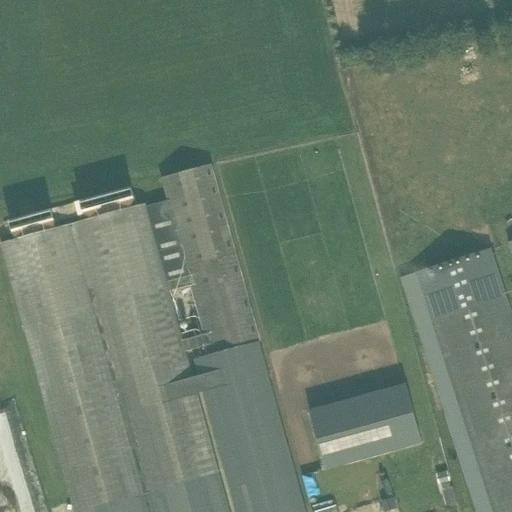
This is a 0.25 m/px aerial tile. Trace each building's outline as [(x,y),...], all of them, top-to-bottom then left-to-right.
[(236,511),(306,511),(212,165),(162,179),(188,277),(191,287),(204,335),(207,347),(193,351),(236,511)] [(193,351),(207,347),(204,335),(184,341),(171,292),(191,287),(188,277),(167,283),(145,204),(1,244),(75,511),(229,511),(186,352),(193,351)] [(30,216),(33,231),(59,225),(55,211),(30,216)] [(511,511),(511,315),(506,295),(432,319),(494,511),(511,511)] [(405,384),(310,411),(327,471),(422,445),(405,384)] [(395,498),(382,501),(384,511),(386,511),(397,510),(395,498)]
